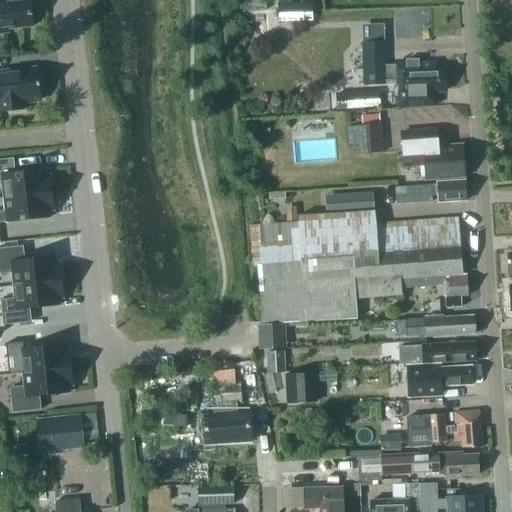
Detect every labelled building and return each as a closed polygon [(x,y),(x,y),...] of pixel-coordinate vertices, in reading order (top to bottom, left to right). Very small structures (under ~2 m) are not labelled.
[(5,3),(4,0),(0,0),(0,34),(8,33),(8,30),(32,27),(30,1),(5,3)] [(303,4),(277,4),(278,22),(304,21),(303,4)] [(403,85),(404,93),(398,93),(399,108),(434,106),(434,93),(443,92),(442,71),(430,71),(430,64),(394,66),(384,67),(383,44),(361,45),(363,87),(403,85)] [(22,103),(41,101),(37,69),(0,72),(0,113),(23,111),(22,103)] [(380,108),(379,92),(345,93),(346,109),(380,108)] [(383,153),(381,124),(347,127),(349,147),(358,147),(358,155),(383,153)] [(464,177),(462,146),(462,145),(437,147),(436,130),(400,133),(403,166),(424,164),(425,180),(427,180),(463,177),(464,177)] [(0,185),(1,185),(3,199),(51,194),(49,175),(46,176),(45,169),(14,173),(13,159),(0,160),(0,185)] [(427,186),(394,188),(395,204),(431,202),(431,194),(437,193),(437,203),(465,201),(464,182),(436,184),(436,185),(427,186)] [(374,209),(372,193),(325,197),(326,213),(374,209)] [(53,211),(51,194),(3,199),(4,211),(0,211),(0,222),(50,217),(50,211),(53,211)] [(299,223),(255,227),(259,268),(263,268),(267,324),(358,318),(356,298),(380,297),(403,295),(402,285),(444,282),(445,306),(461,305),(460,294),(466,293),(465,273),(462,273),(458,218),(374,224),(373,211),(298,216),(299,223)] [(296,213),(286,214),(286,224),(296,223),(296,213)] [(23,246),(0,248),(0,274),(11,273),(13,285),(60,280),(58,263),(55,263),(55,257),(24,260),(23,246)] [(62,298),(60,281),(13,286),(14,299),(0,300),(0,301),(3,325),(31,322),(29,308),(60,305),(59,299),(62,298)] [(438,303),(426,304),(427,316),(439,315),(438,303)] [(425,316),(426,336),(475,334),(474,315),(443,317),(443,315),(439,315),(427,316),(425,316)] [(259,325),(260,343),(286,342),(285,324),(259,325)] [(474,342),(410,346),(411,364),(475,360),(474,342)] [(22,373),(70,368),(68,350),(65,351),(65,345),(6,351),(7,362),(21,360),(22,373)] [(266,356),(256,356),(257,372),(267,372),(267,373),(284,372),(283,352),(266,353),(266,356)] [(439,368),(439,365),(407,366),(409,398),(441,396),(440,386),(471,385),(470,367),(439,368)] [(70,368),(22,373),(24,386),(9,388),(12,413),(40,410),(39,396),(69,392),(69,386),(72,386),(70,368)] [(285,374),(286,404),(317,403),(316,372),(285,374)] [(205,444),(251,439),(249,412),(233,414),(232,403),(242,402),(240,385),(216,387),(217,404),(220,403),(221,414),(202,416),(205,444)] [(432,446),(432,442),(446,441),(445,434),(453,433),(454,443),(461,443),(461,448),(482,447),(479,412),(455,414),(455,426),(446,426),(445,414),(427,416),(405,417),(408,448),(432,446)] [(40,452),(84,447),(81,415),(37,420),(40,452)] [(400,451),(400,435),(380,436),(381,452),(400,451)] [(438,454),(381,456),(382,474),(439,472),(445,472),(446,475),(446,478),(463,478),(463,475),(478,475),(478,454),(462,454),(462,452),(445,453),(438,454)] [(420,509),(419,484),(405,485),(405,499),(369,501),(369,511),(409,511),(409,509),(420,509)] [(436,484),(419,484),(420,509),(420,511),(436,511),(437,508),(447,508),(447,511),(480,511),(480,497),(447,498),(447,500),(436,500),(436,484)] [(235,511),(236,507),(226,507),(226,503),(233,503),(233,486),(201,487),(202,510),(189,510),(187,511),(235,511)] [(353,511),(353,495),(344,495),(344,489),(305,490),(305,508),(320,507),(319,511),(353,511)] [(54,503),(54,511),(89,511),(89,508),(80,509),(80,501),(54,503)]
